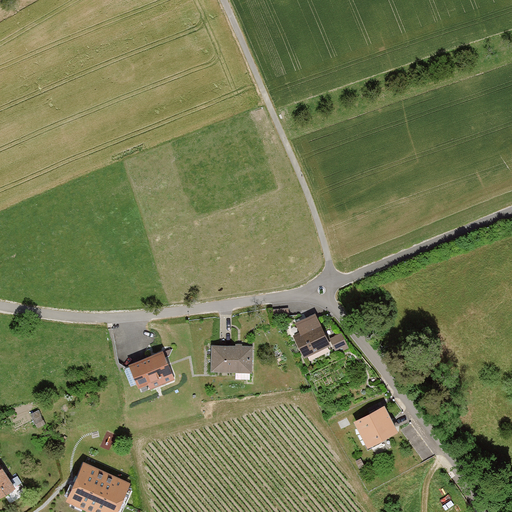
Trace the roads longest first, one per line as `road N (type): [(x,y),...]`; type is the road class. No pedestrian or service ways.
road 1 (unclassified): [(333,287),(148,315),(0,307)]
road 2 (track): [(333,287),(316,220),(223,0)]
road 3 (residential): [(333,287),(485,511)]
road 4 (residential): [(511,213),(333,287)]
